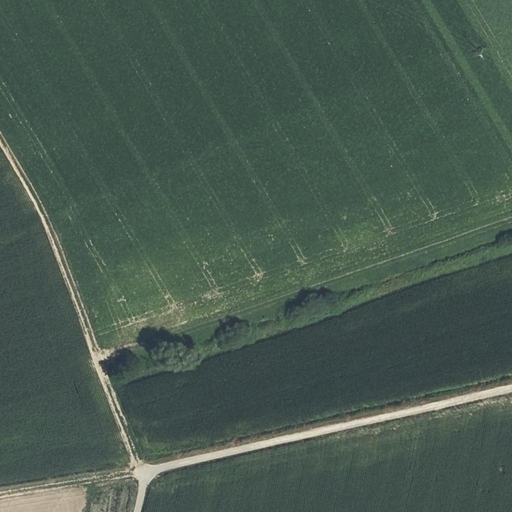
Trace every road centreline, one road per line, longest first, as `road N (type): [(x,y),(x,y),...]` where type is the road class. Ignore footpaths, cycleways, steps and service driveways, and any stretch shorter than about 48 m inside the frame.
road 1 (track): [(0,495),(143,472),(511,388)]
road 2 (track): [(0,139),(65,267),(143,472),(134,511)]
